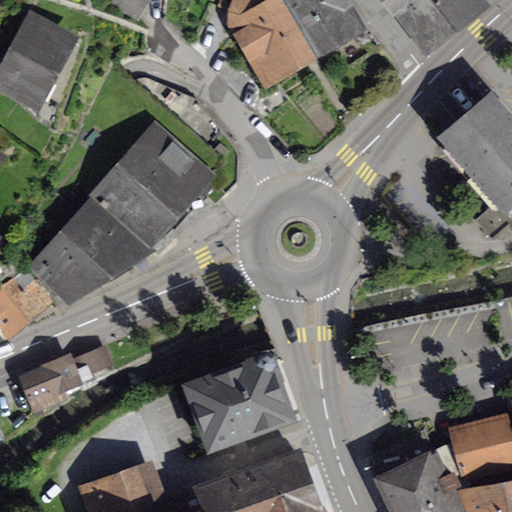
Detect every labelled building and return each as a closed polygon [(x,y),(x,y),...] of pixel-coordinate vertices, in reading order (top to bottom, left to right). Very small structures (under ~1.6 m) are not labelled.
[(112,0),(110,3),(137,19),(148,0),(112,0)] [(275,73),(315,50),(285,0),(237,0),(236,6),(275,73)] [(285,0),(315,50),(352,28),(351,27),(359,23),(346,0),(285,0)] [(387,0),(395,11),(396,10),(407,25),(415,19),(430,38),(480,0),(387,0)] [(0,94),(41,116),(83,40),(33,13),(0,73),(0,94)] [(511,124),(492,102),(442,145),(493,205),(476,219),(492,238),(508,224),(510,226),(511,224),(511,124)] [(90,197),(93,199),(157,256),(208,200),(201,193),(217,176),(157,123),(90,197)] [(0,174),(9,160),(0,154),(0,174)] [(93,199),(28,271),(72,310),(118,285),(157,256),(93,199)] [(0,249),(5,253),(11,243),(0,236),(0,249)] [(56,307),(32,277),(22,285),(15,276),(1,288),(0,287),(0,327),(12,343),(56,307)] [(0,345),(12,343),(0,327),(0,345)] [(106,347),(75,361),(87,385),(96,380),(95,376),(115,367),(106,347)] [(75,361),(72,354),(20,378),(37,415),(68,401),(87,385),(75,361)] [(212,444),(289,416),(268,359),(191,387),(212,444)] [(493,468),(511,463),(511,454),(503,418),(455,430),(459,444),(447,447),(435,453),(447,476),(453,473),(456,479),(467,474),(493,467),(493,468)] [(380,480),(396,511),(463,511),(456,496),(454,493),(461,489),(456,479),(453,473),(447,476),(435,453),(380,480)] [(327,511),(326,510),(320,511),(319,511),(298,455),(201,490),(201,491),(208,511),(327,511)] [(85,492),(92,511),(208,511),(201,491),(181,499),(173,506),(175,511),(160,511),(145,470),(85,492)] [(511,511),(511,486),(456,496),(463,511),(511,511)]
